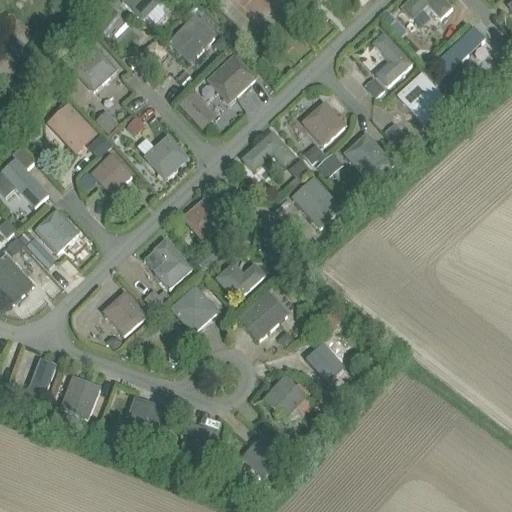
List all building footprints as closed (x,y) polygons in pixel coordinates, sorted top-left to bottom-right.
[(164,0),(124,0),(122,3),(143,23),(164,0)] [(454,10),(445,0),(412,0),(401,12),(412,24),(429,9),(441,22),(454,10)] [(217,39),(195,18),(168,47),(190,68),(217,39)] [(474,31),(437,66),(448,78),(485,43),(474,31)] [(414,67),(386,35),(372,48),(389,66),(375,78),(387,91),(414,67)] [(119,75),(97,50),(72,73),(94,97),(119,75)] [(236,101),(250,87),(263,101),(275,89),(260,75),(255,80),(235,60),(209,85),(224,100),(223,102),(228,107),(230,107),(235,102),(236,101)] [(449,105),(423,76),(397,99),(423,128),(449,105)] [(324,151),(347,130),(325,106),(302,127),(324,151)] [(76,159),(99,138),(69,107),(47,128),(76,159)] [(0,146),(12,127),(7,124),(0,119),(0,146)] [(136,138),(146,130),(137,120),(128,129),(131,133),(130,133),(134,138),(135,136),(136,138)] [(296,162),(274,136),(242,163),(253,176),(273,159),(284,172),(296,162)] [(373,189),(396,169),(367,137),(344,157),(373,189)] [(190,162),(169,138),(144,161),(165,185),(190,162)] [(103,140),(94,149),(103,158),(112,149),(103,140)] [(20,152),(12,160),(17,165),(26,175),(34,167),(20,152)] [(134,179),(113,157),(91,178),(112,200),(134,179)] [(17,165),(3,178),(13,188),(35,212),(48,200),(26,176),(26,175),(17,165)] [(87,179),(79,186),(87,195),(95,188),(87,179)] [(320,232),(342,212),(315,182),(293,202),(320,232)] [(229,223),(208,199),(183,222),(204,246),(229,223)] [(58,258),(80,238),(59,214),(36,234),(58,258)] [(9,224),(0,232),(0,233),(9,243),(18,235),(9,224)] [(34,241),(26,249),(37,261),(45,253),(34,241)] [(193,273),(167,242),(154,253),(165,267),(154,276),(170,294),(193,273)] [(293,264),(286,255),(275,264),(283,273),(293,264)] [(0,265),(0,294),(13,308),(34,289),(7,259),(0,265)] [(245,276),(235,266),(216,283),(237,306),(267,280),(256,267),(245,276)] [(217,315),(196,291),(172,312),(194,336),(217,315)] [(148,320),(126,295),(102,316),(125,340),(148,320)] [(289,318),(270,296),(239,322),(259,345),(289,318)] [(307,363),(328,387),(350,367),(328,343),(307,363)] [(58,369),(41,363),(24,406),(41,412),(58,369)] [(102,391),(74,380),(61,412),(89,425),(102,391)] [(265,402),(287,422),(306,400),(285,381),(265,402)] [(0,403),(3,405),(10,389),(0,384),(0,403)] [(166,412),(135,401),(122,437),(152,449),(166,412)] [(179,460),(208,471),(220,437),(191,427),(179,460)] [(243,463),(264,482),(282,462),(260,443),(243,463)] [(172,455),(159,450),(155,461),(167,466),(172,455)]
